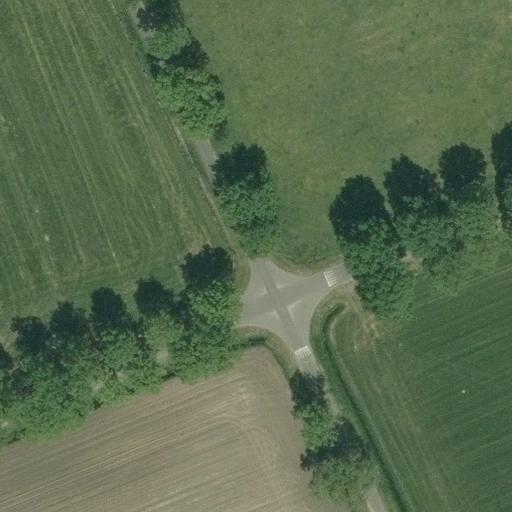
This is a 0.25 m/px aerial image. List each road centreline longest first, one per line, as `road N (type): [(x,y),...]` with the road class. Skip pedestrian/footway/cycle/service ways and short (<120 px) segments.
road 1 (unclassified): [(280,302),(136,0)]
road 2 (unclassified): [(0,416),(280,302)]
road 3 (unclassified): [(280,302),(511,206)]
road 4 (unclassified): [(382,511),(280,302)]
